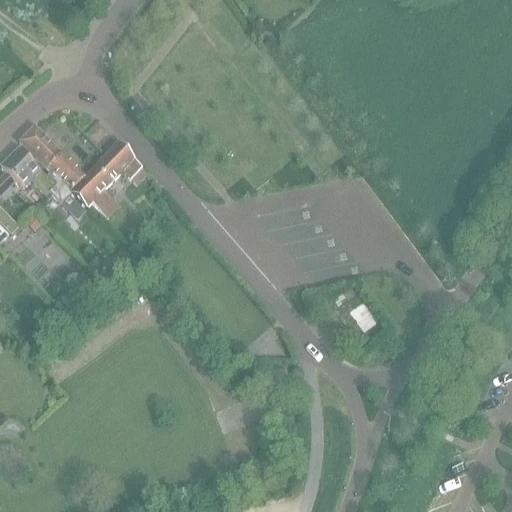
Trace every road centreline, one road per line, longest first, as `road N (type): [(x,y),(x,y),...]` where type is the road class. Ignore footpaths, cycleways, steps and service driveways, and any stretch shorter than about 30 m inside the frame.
road 1 (residential): [(304,337),(83,84)]
road 2 (residential): [(407,370),(511,223)]
road 3 (residential): [(301,511),(317,424),(304,337)]
